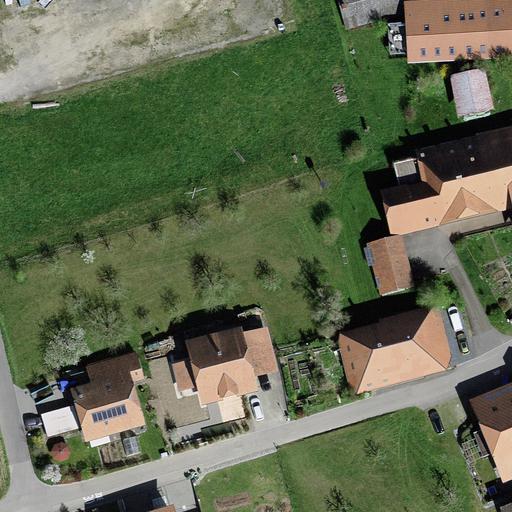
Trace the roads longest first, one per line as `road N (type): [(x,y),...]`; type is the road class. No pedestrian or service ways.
road 1 (residential): [(30,508),(411,396),(511,354)]
road 2 (residential): [(0,379),(30,508)]
